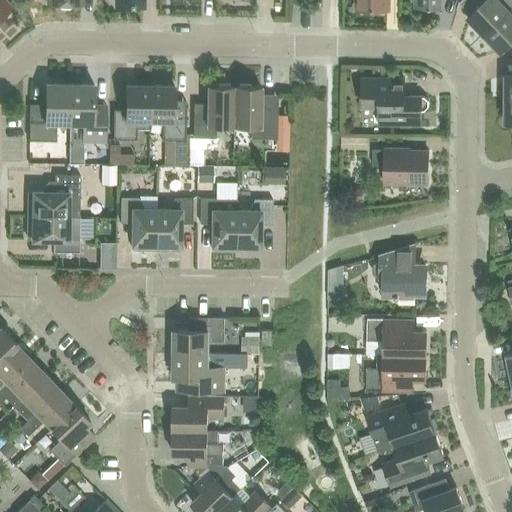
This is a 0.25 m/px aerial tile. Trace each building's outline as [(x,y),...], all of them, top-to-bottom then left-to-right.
[(0,0),(0,17),(10,7),(3,0),(0,0)] [(80,0),(48,0),(48,4),(56,4),(60,8),(68,8),(72,4),(80,4),(80,0)] [(355,0),(356,10),(388,11),(388,0),(355,0)] [(511,7),(511,0),(479,0),(482,3),(467,18),(483,35),(511,7)] [(511,7),(483,35),(500,52),(511,40),(511,7)] [(428,101),(424,97),(403,96),(404,79),(361,78),(361,107),(379,107),(378,124),(421,125),(421,111),(424,111),(428,107),(428,101)] [(69,124),(69,84),(45,84),(45,104),(29,104),(28,140),(55,141),(55,124),(69,124)] [(93,84),(69,84),(69,124),(82,124),(82,141),(105,142),(105,105),(93,105),(93,84)] [(149,121),(149,85),(125,85),(125,110),(113,110),(112,140),(136,140),(136,129),(149,129),(149,121)] [(173,86),(149,85),(149,121),(161,121),(161,139),(174,139),(174,165),(188,166),(189,145),(189,134),(185,133),(185,110),(173,110),(173,86)] [(233,126),(233,86),(207,86),(206,108),(193,108),(192,138),(215,138),(215,126),(233,126)] [(260,87),(233,86),(233,126),(250,127),(250,139),(275,139),(275,115),(275,109),(260,109),(260,87)] [(275,140),(288,140),(288,115),(275,115),(275,139),(275,140)] [(108,165),(133,165),(133,155),(118,154),(118,146),(109,145),(108,165)] [(188,166),(197,165),(202,166),(202,145),(189,145),(188,166)] [(384,150),(372,150),(372,166),(384,166),(384,184),(427,185),(428,151),(402,150),(402,149),(384,148),(384,150)] [(202,166),(197,165),(196,183),(212,183),(213,166),(202,166)] [(100,186),(115,186),(116,166),(100,166),(100,186)] [(263,185),(283,185),(283,167),(263,167),(263,185)] [(28,192),(27,216),(67,217),(79,217),(80,176),(54,175),(54,182),(48,182),(44,186),(44,192),(28,192)] [(339,202),(354,202),(354,190),(340,190),(339,202)] [(155,249),(156,209),(142,209),(139,198),(120,198),(120,223),(132,223),(131,249),(155,249)] [(169,209),(156,209),(155,249),(179,250),(180,224),(192,224),(192,199),(173,198),(169,209)] [(235,250),(236,210),(236,199),(200,198),(199,224),(212,224),(211,250),(235,250)] [(236,210),(235,250),(259,251),(259,225),(271,225),(272,200),(253,199),(249,211),(236,210)] [(67,217),(27,216),(27,240),(53,240),(53,252),(78,253),(79,234),(79,217),(67,217)] [(115,245),(101,245),(101,269),(115,269),(115,245)] [(414,295),(426,295),(426,269),(414,269),(415,245),(379,255),(380,262),(379,262),(378,262),(378,263),(377,263),(376,263),(376,264),(375,264),(374,264),(374,265),(373,265),(373,266),(373,267),(372,267),(372,268),(372,269),(372,270),(372,271),(372,272),(372,273),(373,273),(373,274),(374,275),(375,276),(376,276),(376,277),(377,277),(378,277),(379,277),(383,278),(382,296),(394,296),(394,298),(398,298),(398,304),(414,305),(414,295)] [(343,287),(343,265),(327,270),(327,287),(343,287)] [(170,334),(170,353),(208,354),(208,341),(224,341),(224,318),(198,318),(198,330),(174,330),(174,334),(170,334)] [(383,355),(426,356),(426,332),(399,331),(399,319),(367,319),(367,341),(384,341),(383,354),(383,355)] [(0,358),(15,344),(0,328),(0,358)] [(261,345),(272,345),(272,330),(262,330),(261,336),(261,345)] [(240,337),(240,354),(247,355),(258,355),(258,345),(259,337),(240,337)] [(0,358),(0,387),(30,359),(15,344),(0,358)] [(208,354),(170,353),(170,373),(173,373),(173,377),(200,377),(199,391),(223,391),(223,367),(208,367),(208,354)] [(327,368),(339,368),(339,354),(327,353),(327,368)] [(425,380),(426,356),(383,355),(383,354),(377,354),(377,368),(366,368),(366,391),(398,391),(398,379),(425,380)] [(0,387),(0,402),(5,398),(12,406),(44,375),(30,359),(0,387)] [(236,373),(235,382),(253,384),(254,375),(236,373)] [(44,375),(12,406),(27,421),(59,390),(44,375)] [(327,397),(337,397),(337,387),(338,380),(327,380),(327,397)] [(27,421),(19,428),(27,436),(43,420),(50,428),(74,406),(59,390),(27,421)] [(173,407),(172,431),(207,431),(207,418),(223,418),(223,395),(197,395),(196,407),(173,407)] [(242,412),(257,412),(257,396),(242,396),(242,412)] [(362,406),(363,410),(367,409),(372,407),(380,404),(377,397),(369,398),(359,398),(362,406)] [(394,446),(435,432),(427,408),(409,415),(405,403),(366,417),(378,452),(394,446)] [(74,406),(50,428),(60,439),(49,450),(58,459),(63,465),(94,435),(85,426),(90,422),(74,406)] [(207,431),(172,431),(172,454),(196,455),(195,467),(222,467),(223,444),(215,444),(216,431),(207,431)] [(435,432),(394,446),(398,459),(383,464),(390,487),(429,473),(425,462),(443,456),(435,432)] [(0,447),(0,451),(7,458),(17,449),(9,440),(0,447)] [(50,466),(56,472),(63,465),(58,459),(50,466)] [(222,467),(195,467),(195,474),(208,487),(191,503),(199,511),(216,511),(232,496),(233,497),(240,489),(231,480),(235,476),(226,467),(222,467)] [(29,480),(37,489),(47,480),(46,480),(46,479),(41,475),(38,471),(29,480)] [(56,480),(47,488),(59,500),(67,491),(56,480)] [(275,493),(281,499),(292,488),(285,482),(275,493)] [(427,511),(458,511),(464,510),(456,487),(435,495),(431,484),(408,492),(415,511),(416,511),(426,509),(427,511)] [(241,505),(233,497),(232,496),(216,511),(267,511),(272,508),(256,491),(241,505)] [(385,493),(364,501),(368,511),(369,511),(389,505),(385,493)] [(33,496),(29,500),(39,511),(44,506),(37,499),(33,496)] [(40,511),(39,511),(29,500),(29,499),(15,511),(40,511)] [(115,511),(104,500),(92,511),(115,511)] [(272,508),(267,511),(285,511),(277,503),(272,508)]
